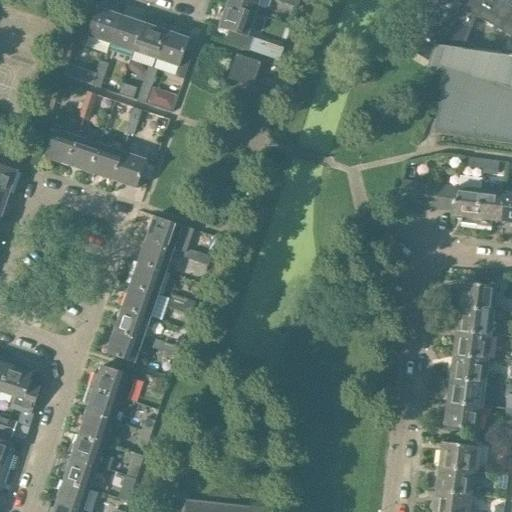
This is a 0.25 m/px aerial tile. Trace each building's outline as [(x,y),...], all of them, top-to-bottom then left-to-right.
[(227,0),(226,4),(255,14),(258,7),(264,9),(269,7),(271,0),(227,0)] [(442,90),(437,134),(511,144),(511,0),(425,0),(408,49),(431,62),(429,65),(438,67),(443,68),(440,90),(442,90)] [(248,36),(255,14),(226,4),(219,27),(230,31),(226,41),(225,41),(225,42),(250,51),(255,38),(248,36)] [(110,45),(120,16),(96,7),(86,37),(110,45)] [(110,45),(134,53),(144,24),(120,16),(110,45)] [(134,53),(156,60),(166,31),(144,24),(134,53)] [(166,31),(156,60),(178,68),(175,76),(183,79),(192,53),(185,50),(189,39),(166,31)] [(274,37),(271,45),(283,49),(286,41),(274,37)] [(235,54),(227,78),(253,87),(261,63),(235,54)] [(98,60),(94,74),(103,77),(108,64),(98,60)] [(148,68),(144,77),(154,80),(157,71),(148,68)] [(103,77),(94,74),(90,85),(99,89),(103,77)] [(154,80),(144,77),(136,101),(145,105),(154,80)] [(83,105),(92,108),(96,97),(87,93),(83,105)] [(92,108),(83,105),(78,118),(88,121),(92,108)] [(129,120),(138,123),(142,113),(133,109),(129,120)] [(138,123),(129,120),(124,134),(134,137),(138,123)] [(67,166),(77,138),(53,130),(44,158),(67,166)] [(67,166),(90,174),(100,145),(77,138),(67,166)] [(90,174),(113,182),(123,153),(100,145),(90,174)] [(123,153),(113,182),(136,189),(140,178),(145,163),(146,161),(123,153)] [(468,166),(484,169),(485,160),(469,158),(468,166)] [(485,160),(484,169),(498,170),(499,162),(485,160)] [(0,190),(9,194),(17,170),(0,164),(0,190)] [(414,207),(418,182),(404,180),(400,205),(414,207)] [(414,207),(427,208),(430,183),(418,182),(414,207)] [(427,208),(440,210),(443,185),(430,183),(427,208)] [(440,210),(454,212),(457,187),(443,185),(440,210)] [(461,223),(476,225),(481,190),(457,187),(454,212),(453,215),(462,216),(461,223)] [(0,190),(0,215),(2,216),(9,194),(0,190)] [(493,220),(500,221),(504,193),(481,190),(476,225),(492,227),(493,220)] [(509,229),(511,229),(511,193),(504,193),(500,221),(510,223),(509,229)] [(153,216),(145,239),(173,249),(181,226),(153,216)] [(145,239),(137,261),(165,271),(173,249),(145,239)] [(195,262),(198,253),(186,249),(183,258),(195,262)] [(211,257),(198,253),(195,262),(208,266),(211,257)] [(137,261),(129,284),(157,294),(165,271),(137,261)] [(461,282),(458,306),(493,311),(496,286),(461,282)] [(129,284),(121,307),(149,317),(157,294),(129,284)] [(171,294),(168,303),(167,307),(191,315),(192,311),(179,306),(182,298),(171,294)] [(195,302),(182,298),(179,306),(192,311),(195,302)] [(458,306),(455,330),(490,335),(492,319),(501,321),(502,312),(493,311),(458,306)] [(121,307),(113,330),(141,339),(149,317),(121,307)] [(141,339),(113,330),(105,352),(133,362),(141,339)] [(455,330),(452,353),(487,358),(490,335),(455,330)] [(164,352),(167,343),(156,339),(152,348),(164,352)] [(180,347),(167,343),(164,352),(177,356),(180,347)] [(452,353),(449,377),(484,382),(487,358),(452,353)] [(0,389),(10,360),(0,357),(0,389)] [(10,360),(0,389),(0,391),(14,396),(10,407),(32,415),(41,388),(28,383),(31,373),(23,370),(24,365),(10,360)] [(94,372),(89,387),(120,397),(128,401),(136,377),(101,365),(98,374),(94,372)] [(449,377),(446,401),(481,405),(484,382),(449,377)] [(154,383),(151,393),(163,397),(166,387),(154,383)] [(89,404),(86,411),(112,420),(120,397),(89,387),(84,402),(89,404)] [(491,408),(505,409),(505,408),(511,408),(511,394),(507,394),(506,402),(491,401),(491,408)] [(481,405),(446,401),(443,425),(446,426),(447,428),(450,430),(454,430),(458,429),(458,427),(470,429),(469,434),(477,435),(481,405)] [(511,426),(511,408),(505,408),(505,409),(503,425),(511,426)] [(86,411),(79,434),(105,443),(112,420),(86,411)] [(0,417),(0,432),(10,436),(14,422),(0,417)] [(130,418),(128,425),(152,433),(156,420),(145,417),(143,423),(130,418)] [(147,446),(152,433),(128,425),(127,427),(140,431),(137,443),(147,446)] [(79,434),(71,457),(97,466),(110,470),(113,458),(101,454),(105,443),(79,434)] [(0,440),(0,466),(7,469),(12,454),(8,452),(10,444),(0,440)] [(441,442),(438,466),(472,470),(475,446),(441,442)] [(71,457),(63,480),(89,489),(97,466),(71,457)] [(500,458),(498,474),(509,475),(511,459),(500,458)] [(130,463),(126,475),(136,479),(140,467),(130,463)] [(438,466),(435,489),(469,494),(472,470),(438,466)] [(507,490),(509,475),(498,474),(496,489),(507,490)] [(132,492),(136,479),(126,475),(122,489),(132,492)] [(63,480),(56,503),(82,511),(89,489),(63,480)] [(435,489),(431,511),(466,511),(469,494),(435,489)] [(265,511),(266,508),(185,499),(183,511),(265,511)] [(56,503),(52,511),(81,511),(82,511),(56,503)]
